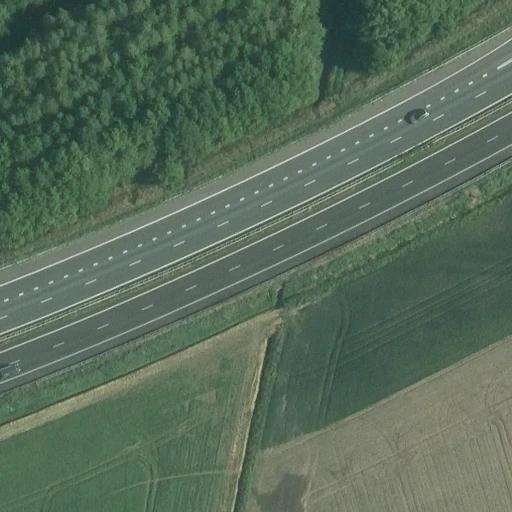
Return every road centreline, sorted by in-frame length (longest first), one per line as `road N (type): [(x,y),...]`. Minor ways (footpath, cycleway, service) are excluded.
road 1 (motorway): [(0,369),(201,282),(511,128)]
road 2 (motorway): [(507,81),(338,172),(0,320)]
road 3 (tertiary): [(0,486),(302,365),(511,262)]
